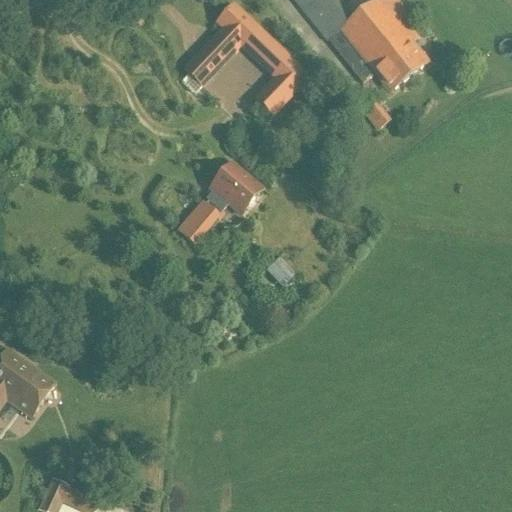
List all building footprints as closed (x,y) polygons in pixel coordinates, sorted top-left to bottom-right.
[(356,20),(340,0),(289,0),(326,45),(328,43),(344,63),(362,87),(375,77),(390,96),(429,66),(414,46),(417,44),(407,33),(417,24),(398,0),(381,0),(379,2),(356,20)] [(235,54),(240,48),(243,51),(260,33),(234,8),(217,26),(223,31),(217,37),(193,63),(210,80),(235,54)] [(272,118),(287,103),(309,80),(289,61),(272,78),(275,81),(269,87),(255,101),(254,102),(255,103),(263,110),(264,111),(271,118),(272,119),(272,118)] [(184,72),(202,89),(210,80),(193,63),(184,72)] [(214,194),(207,202),(222,214),(228,206),(241,218),(262,193),(231,167),(211,192),(214,194)] [(0,362),(0,412),(6,404),(31,422),(56,386),(8,351),(0,362)] [(53,481),(42,505),(56,511),(60,511),(67,497),(96,511),(100,503),(71,489),(53,481)]
